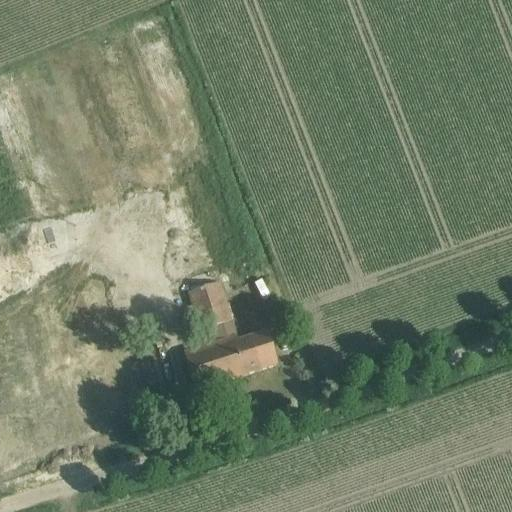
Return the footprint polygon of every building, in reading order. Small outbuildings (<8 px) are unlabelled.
[(225,270),(232,289),(266,276),(221,162),(176,179),(214,275),(225,270)] [(104,258),(127,334),(169,320),(147,245),(104,258)] [(46,281),(42,283),(88,428),(142,411),(95,263),(45,277),(46,281)] [(183,354),(195,392),(275,367),(265,333),(237,342),(218,284),(188,294),(199,329),(212,325),(217,343),(183,354)] [(0,306),(0,455),(69,434),(26,298),(0,306)]
